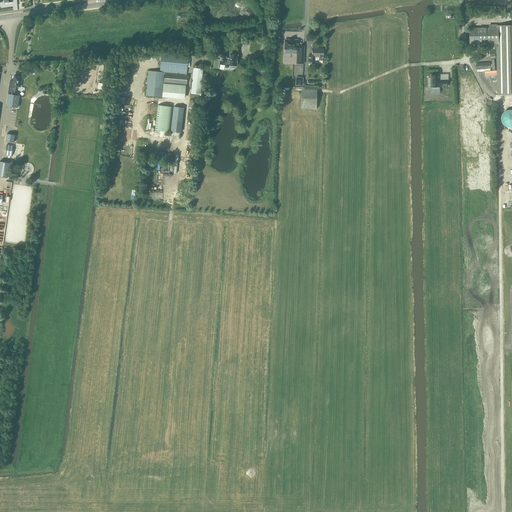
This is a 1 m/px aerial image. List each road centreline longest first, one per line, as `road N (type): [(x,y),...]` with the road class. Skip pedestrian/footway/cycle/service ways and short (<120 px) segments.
road 1 (track): [(306,40),(306,89),(339,92),(406,65),(465,57),(500,102),(503,511)]
road 2 (track): [(168,244),(196,0)]
road 3 (tertiary): [(135,0),(0,18)]
